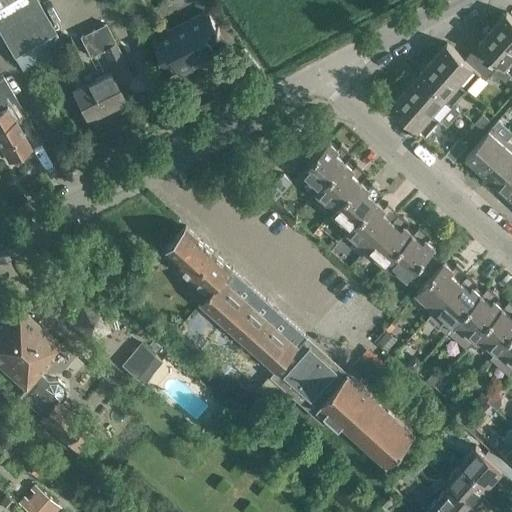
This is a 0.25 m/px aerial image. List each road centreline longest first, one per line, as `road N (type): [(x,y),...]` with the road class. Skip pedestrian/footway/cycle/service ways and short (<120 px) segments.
road 1 (tertiary): [(0,242),(329,73)]
road 2 (residential): [(511,253),(341,100),(329,73)]
road 3 (tertiary): [(329,73),(467,0)]
